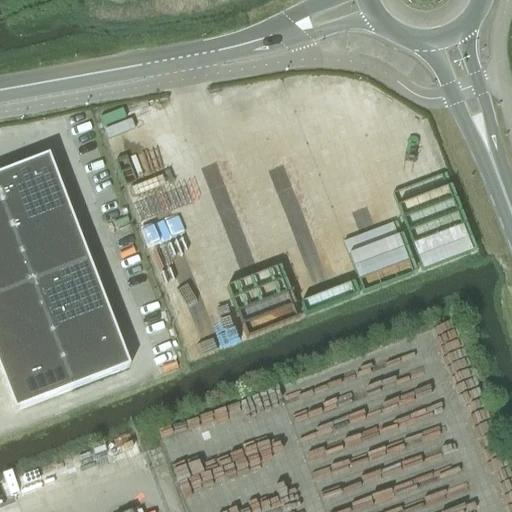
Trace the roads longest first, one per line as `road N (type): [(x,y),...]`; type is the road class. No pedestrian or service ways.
road 1 (unclassified): [(281,33),(0,92)]
road 2 (unclassified): [(281,33),(310,61),(377,69),(431,97),(448,93)]
road 3 (unknown): [(60,511),(113,489),(155,489),(173,511)]
